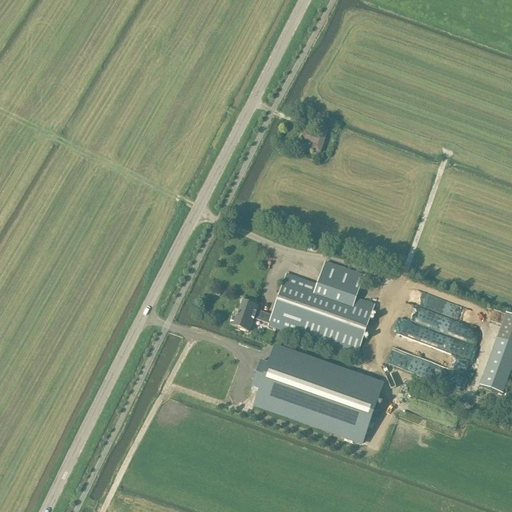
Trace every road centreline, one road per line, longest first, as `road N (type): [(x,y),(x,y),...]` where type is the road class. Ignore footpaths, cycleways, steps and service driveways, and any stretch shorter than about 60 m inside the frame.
road 1 (unclassified): [(46,511),(304,0)]
road 2 (track): [(104,511),(186,348),(206,339)]
